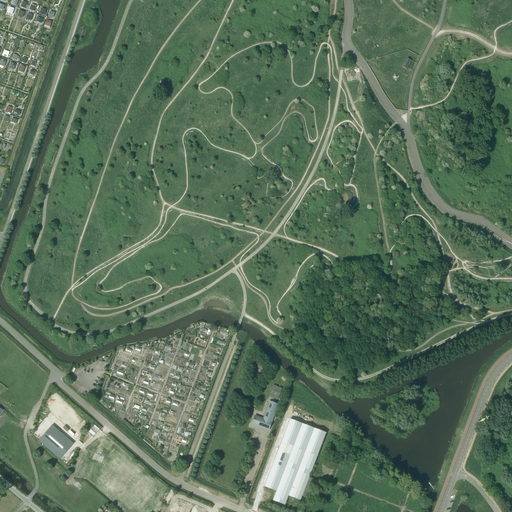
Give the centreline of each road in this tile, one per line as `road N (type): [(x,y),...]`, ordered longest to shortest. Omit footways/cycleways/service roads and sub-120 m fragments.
road 1 (unknown): [(81,302),(104,315),(155,298),(221,268),(273,221),(325,134),(335,0)]
road 2 (unknown): [(329,30),(369,141),(435,229),(452,295),(478,309),(511,310)]
road 3 (unknown): [(200,0),(159,51),(116,135),(72,289)]
road 4 (unknown): [(494,313),(407,351),(330,356),(274,323),(231,261)]
road 5 (unclassified): [(243,511),(167,477),(0,320)]
road 6 (track): [(481,322),(346,381),(319,374),(242,314)]
road 7 (unclassified): [(441,511),(487,386),(511,356)]
road 8 (unknown): [(183,485),(235,335)]
